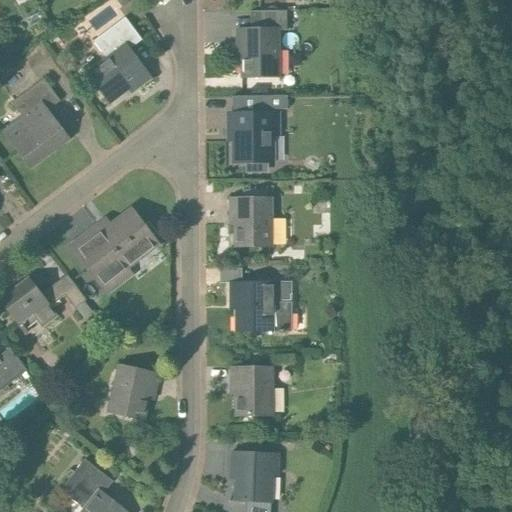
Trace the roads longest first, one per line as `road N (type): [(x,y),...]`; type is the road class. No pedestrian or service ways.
road 1 (residential): [(173,511),(192,422),(185,135)]
road 2 (residential): [(0,250),(136,149),(185,135)]
road 3 (residential): [(185,135),(180,7)]
